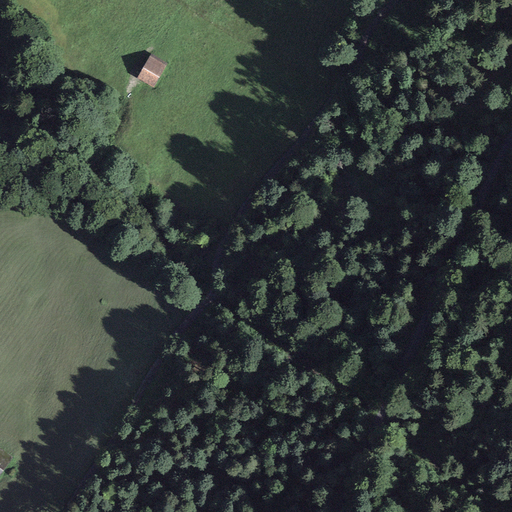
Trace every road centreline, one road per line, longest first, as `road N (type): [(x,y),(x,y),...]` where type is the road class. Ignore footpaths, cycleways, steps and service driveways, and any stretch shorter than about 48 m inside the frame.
road 1 (track): [(63,511),(208,296),(240,210),(341,85),(391,0)]
road 2 (track): [(335,511),(511,134)]
